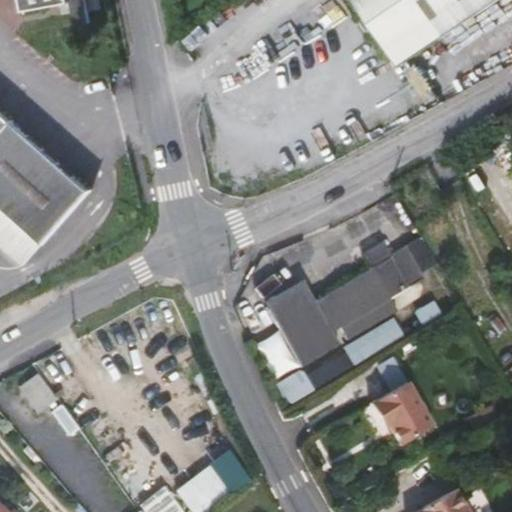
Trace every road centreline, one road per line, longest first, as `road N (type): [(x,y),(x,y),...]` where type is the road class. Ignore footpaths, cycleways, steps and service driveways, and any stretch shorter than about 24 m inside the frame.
road 1 (tertiary): [(511,93),(300,209),(192,248)]
road 2 (unclassified): [(305,511),(223,347),(192,248)]
road 3 (tertiary): [(137,0),(192,248)]
road 4 (residential): [(192,248),(0,341)]
road 5 (unknown): [(155,90),(291,0)]
